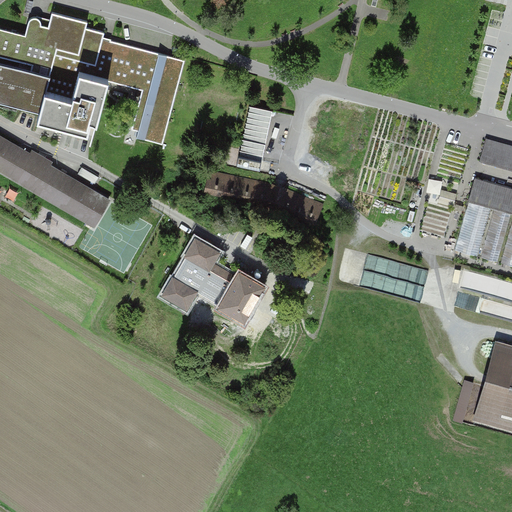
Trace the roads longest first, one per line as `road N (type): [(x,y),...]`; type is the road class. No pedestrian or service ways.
road 1 (residential): [(82,0),(175,28),(251,66),(511,136)]
road 2 (unclassified): [(0,124),(79,159),(276,276)]
